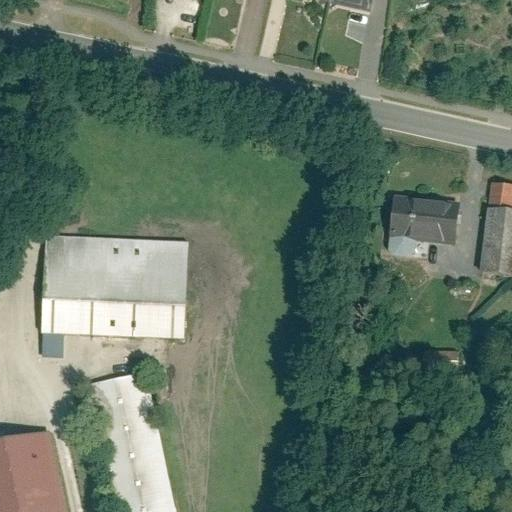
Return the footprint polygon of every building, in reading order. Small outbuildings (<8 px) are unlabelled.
[(307,0),(367,13),(369,4),(369,0),(307,0)] [(402,196),(396,235),(449,243),(455,204),(402,196)] [(511,280),(511,215),(490,213),(481,276),(511,280)] [(50,236),(46,330),(178,335),(182,241),(50,236)] [(456,381),(461,330),(431,327),(426,378),(456,381)] [(173,511),(142,373),(84,386),(112,511),(173,511)] [(59,511),(44,433),(0,441),(0,511),(59,511)]
